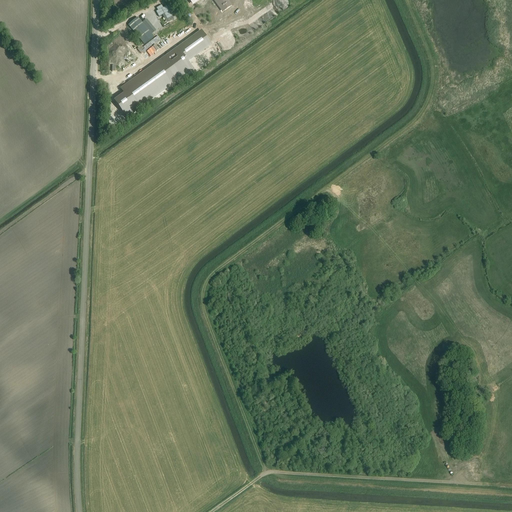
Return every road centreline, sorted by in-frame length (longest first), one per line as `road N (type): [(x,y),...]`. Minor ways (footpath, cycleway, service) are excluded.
road 1 (track): [(406,0),(433,62),(430,102),(420,118),(212,274),(205,313),(270,473),(511,493)]
road 2 (unclassified): [(79,511),(96,0)]
road 3 (track): [(212,511),(279,472),(483,484)]
